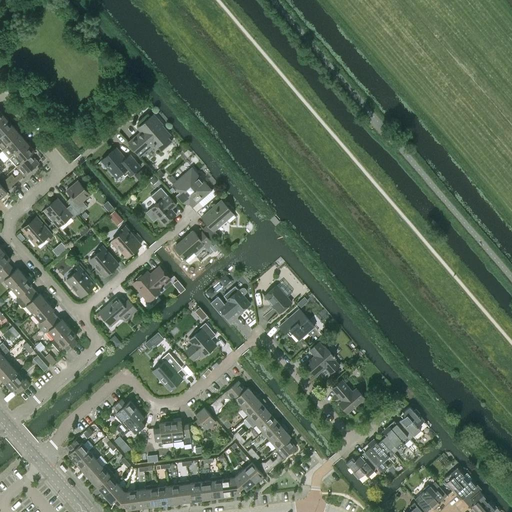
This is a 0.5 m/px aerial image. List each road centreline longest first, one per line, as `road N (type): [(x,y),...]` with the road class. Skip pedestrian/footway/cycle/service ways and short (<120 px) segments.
road 1 (residential): [(237,352),(172,402),(155,402),(127,375),(118,377),(65,425),(42,463)]
road 2 (residential): [(75,313),(9,237),(11,216),(64,171)]
road 3 (residential): [(352,440),(260,334),(246,345)]
road 4 (residential): [(75,313),(192,209)]
road 5 (residential): [(6,421),(87,354),(93,333),(75,313)]
